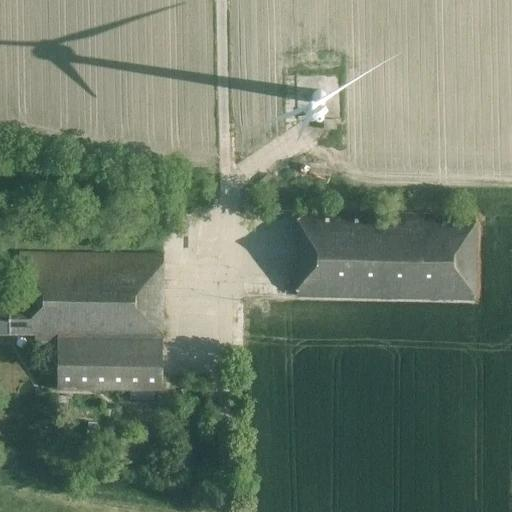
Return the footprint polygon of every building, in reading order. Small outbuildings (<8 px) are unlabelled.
[(311,95),(311,97),(311,98),(312,100),(313,101),(314,102),(315,103),(316,104),(318,104),(319,104),(321,103),(322,103),(323,102),(324,100),(325,99),(325,98),(326,96),(325,94),(325,93),(324,92),(323,91),(321,90),(320,89),(318,89),(317,89),(316,90),(314,90),(313,91),(312,93),(311,94),(311,95)] [(209,212),(210,188),(200,188),(200,212),(209,212)] [(297,295),(474,300),(476,214),(299,209),(297,295)] [(56,388),(161,389),(162,253),(17,252),(17,301),(0,300),(0,332),(34,333),(34,339),(41,339),(40,373),(57,373),(56,388)] [(77,446),(94,448),(97,421),(80,420),(77,446)]
